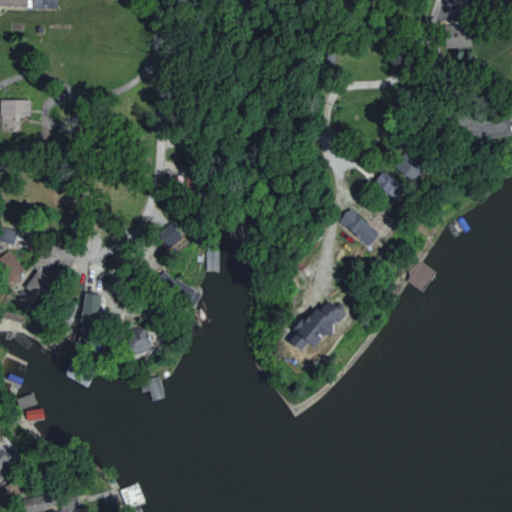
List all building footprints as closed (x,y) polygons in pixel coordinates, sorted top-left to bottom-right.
[(442,46),(467,45),(467,25),(441,25),(442,46)] [(0,127),(13,128),(14,114),(28,115),(28,99),(0,98),(0,127)] [(392,197),(401,184),(380,170),(371,183),(392,197)] [(376,234),(350,206),(338,218),(364,246),(376,234)] [(155,232),(166,247),(186,233),(175,218),(155,232)] [(14,244),(16,227),(3,225),(1,242),(14,244)] [(22,269),(8,249),(0,254),(0,274),(5,281),(22,269)] [(192,303),(198,290),(157,272),(151,285),(192,303)] [(74,336),(90,339),(99,294),(83,291),(74,336)] [(328,332),(325,322),(344,317),(341,304),(323,309),(324,309),(284,320),(292,348),(315,341),(313,335),(328,332)] [(148,346),(141,324),(122,330),(128,352),(148,346)]
